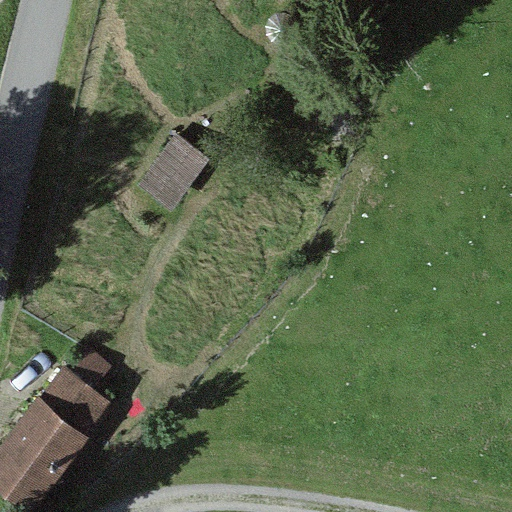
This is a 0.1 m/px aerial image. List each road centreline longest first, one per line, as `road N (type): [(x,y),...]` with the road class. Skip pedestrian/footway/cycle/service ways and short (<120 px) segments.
road 1 (track): [(353,511),(207,495),(127,511)]
road 2 (tertiary): [(0,208),(46,0)]
